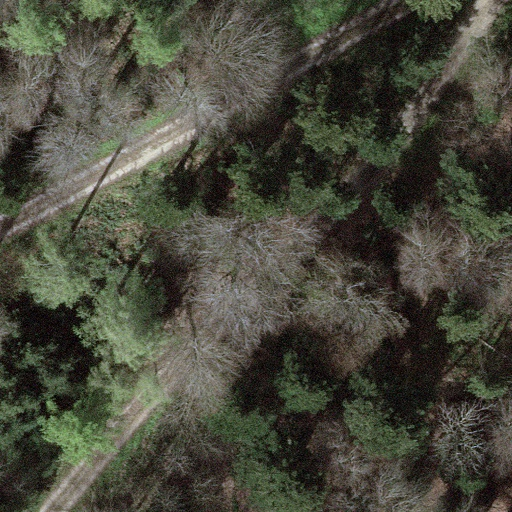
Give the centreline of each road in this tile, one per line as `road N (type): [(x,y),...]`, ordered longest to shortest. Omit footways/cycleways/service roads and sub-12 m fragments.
road 1 (track): [(0,482),(410,4)]
road 2 (track): [(0,163),(231,20),(419,0)]
